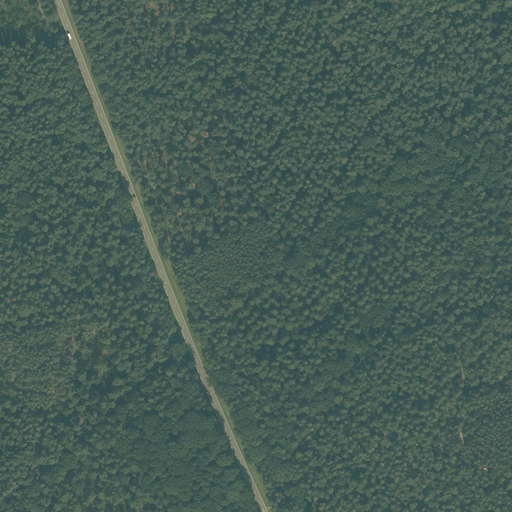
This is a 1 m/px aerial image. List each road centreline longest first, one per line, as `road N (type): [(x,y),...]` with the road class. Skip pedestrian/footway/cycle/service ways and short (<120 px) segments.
road 1 (primary): [(263,511),(57,0)]
road 2 (track): [(169,358),(34,0)]
road 3 (track): [(112,410),(2,511)]
road 4 (unknown): [(462,174),(463,131),(511,59)]
road 5 (track): [(112,410),(80,383),(0,375)]
